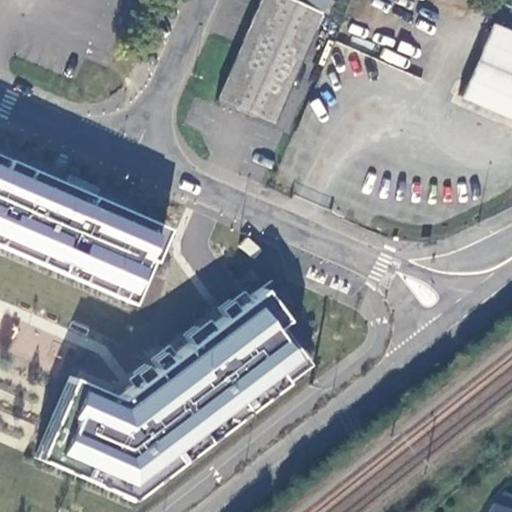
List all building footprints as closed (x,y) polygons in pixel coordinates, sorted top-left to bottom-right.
[(257,0),(235,54),(290,77),(322,0),(257,0)] [(511,33),(489,23),(458,97),(511,119),(511,33)] [(290,77),(235,54),(215,100),(271,123),(290,77)] [(288,131),(300,104),(287,99),(275,125),(288,131)] [(0,155),(0,244),(140,305),(172,229),(0,155)] [(127,398),(71,374),(35,458),(135,501),(314,365),(260,299),(127,398)] [(511,511),(511,495),(505,492),(499,505),(495,503),(489,511),(511,511)]
